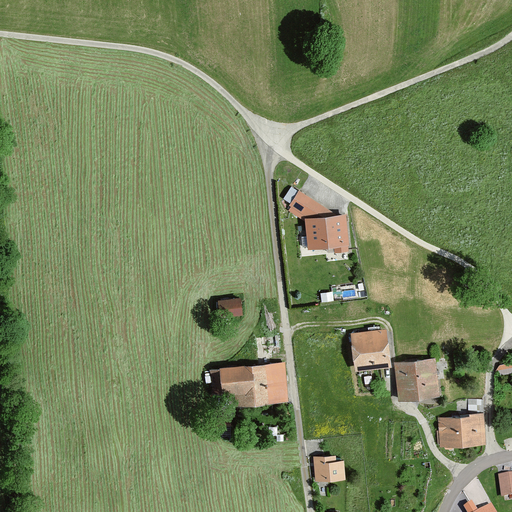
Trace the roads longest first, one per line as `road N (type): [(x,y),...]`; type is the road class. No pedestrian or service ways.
road 1 (unclassified): [(310,511),(266,142),(417,242),(467,265),(511,325)]
road 2 (track): [(0,35),(163,55),(209,80),(266,142),(511,37)]
road 3 (unclassified): [(511,342),(489,378),(493,457)]
